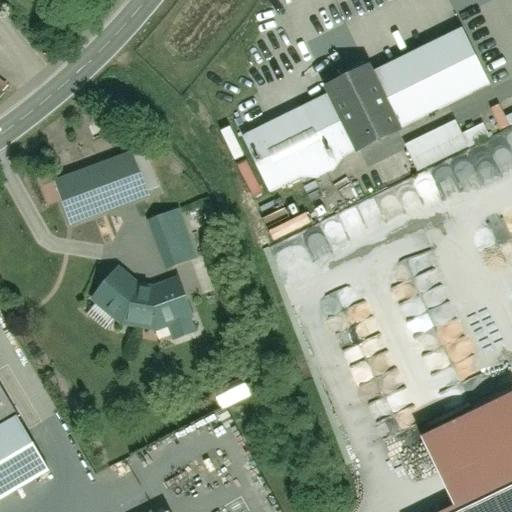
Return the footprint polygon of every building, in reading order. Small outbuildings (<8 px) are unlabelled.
[(415,145),(405,124),(493,83),(469,30),(381,70),(378,63),(330,85),(336,98),(245,140),(270,195),(360,153),(367,167),(415,145)] [(0,69),(0,87),(8,75),(0,69)] [(408,153),(420,176),(495,135),(487,119),(462,132),(458,125),(408,153)] [(54,180),(70,227),(157,198),(142,151),(54,180)] [(185,210),(150,223),(168,272),(203,259),(185,210)] [(125,267),(94,302),(126,323),(159,326),(173,325),(180,345),(200,337),(183,284),(154,286),(125,267)] [(0,398),(0,506),(46,480),(0,398)] [(511,511),(511,402),(432,440),(466,511),(465,511),(511,511)]
